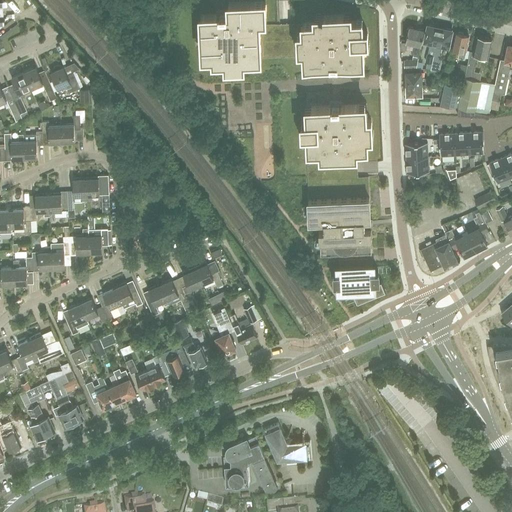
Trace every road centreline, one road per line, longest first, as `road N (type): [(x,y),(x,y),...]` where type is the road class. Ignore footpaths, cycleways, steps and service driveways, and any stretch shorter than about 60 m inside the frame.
road 1 (residential): [(307,357),(268,355),(0,475)]
road 2 (residential): [(390,0),(401,221),(419,306)]
road 3 (tertiary): [(0,511),(39,485),(212,404)]
road 4 (tertiary): [(212,404),(424,321)]
road 5 (residential): [(120,267),(115,176),(105,159),(70,156),(0,187)]
road 6 (tertiary): [(511,462),(424,321)]
road 7 (residential): [(0,321),(120,267)]
road 8 (tertiary): [(419,306),(307,357)]
road 9 (residential): [(511,21),(390,0)]
